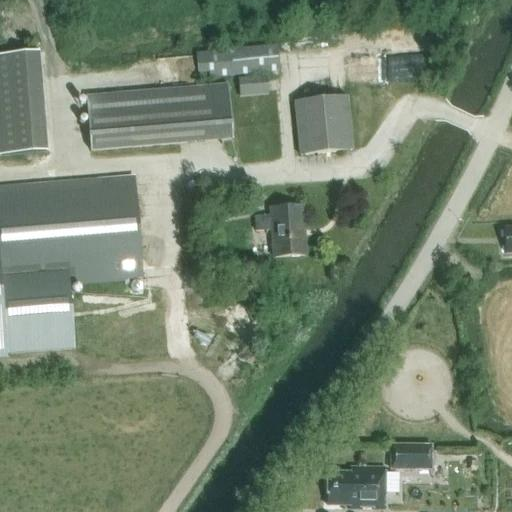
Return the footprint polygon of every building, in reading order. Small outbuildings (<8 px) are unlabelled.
[(195,55),(198,79),(279,71),(277,46),(195,55)] [(40,52),(0,53),(0,154),(46,152),(40,52)] [(240,98),(269,95),(267,76),(238,79),(240,98)] [(85,97),(89,151),(231,139),(228,86),(85,97)] [(299,155),(351,150),(346,96),(294,101),(299,155)] [(142,278),(134,179),(0,189),(0,354),(85,347),(80,284),(142,278)] [(273,258),(305,256),(302,207),(270,209),(270,216),(254,217),(255,231),(271,230),(273,258)] [(505,255),(511,254),(511,228),(503,229),(505,255)] [(432,445),(390,445),(389,472),(432,472),(432,445)] [(385,469),(350,469),(350,474),(327,474),(326,506),(350,507),(350,511),(360,511),(361,509),(372,509),(372,511),(384,511),(385,469)]
